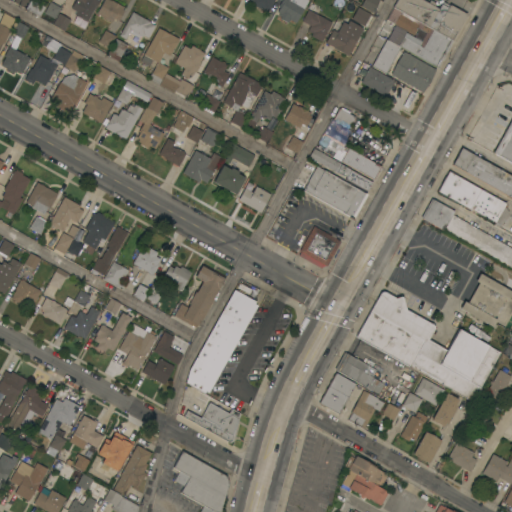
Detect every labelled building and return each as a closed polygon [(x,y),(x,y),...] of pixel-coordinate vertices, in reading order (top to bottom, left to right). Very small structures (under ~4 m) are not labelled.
[(14,0),(29,0),(25,9),(13,2),(14,0)] [(25,9),(30,0),(32,0),(45,7),(39,17),(25,9)] [(71,8),(73,4),(72,4),(74,0),(97,0),(86,21),(74,14),(76,11),(71,8)] [(108,0),(110,1),(111,0),(123,7),(122,9),(124,11),(118,21),(114,18),(111,22),(96,14),(103,0),(108,0)] [(274,0),(267,13),(250,4),(251,1),(249,0),(274,0)] [(308,0),(295,23),(289,20),(287,23),(279,19),(280,17),(277,16),(279,13),(276,12),(279,7),(278,7),(281,0),(308,0)] [(378,0),(371,13),(360,6),(363,0),(378,0)] [(392,7),(396,0),(422,0),(428,3),(430,1),(435,4),(433,6),(439,9),(443,2),(449,6),(449,5),(466,15),(452,40),(432,30),(392,7)] [(51,2),(52,1),(60,6),(59,7),(60,7),(53,19),(43,13),(50,2),(51,2)] [(325,33),(326,33),(325,35),(324,35),(320,42),(310,36),(311,34),(307,31),(310,26),(301,21),(307,10),(308,10),(311,5),(319,10),(317,15),(331,23),(325,33)] [(363,26),(351,19),(357,7),(370,14),(363,26)] [(149,22),(149,23),(154,26),(147,38),(142,35),(141,37),(129,30),(125,39),(118,36),(132,12),(149,22)] [(67,18),(71,20),(68,26),(64,23),(60,30),(51,25),(58,13),(67,18)] [(418,25),(412,35),(393,24),(399,14),(418,25)] [(347,56),(333,48),(325,43),(332,30),(336,33),(342,22),(346,24),(348,21),(362,29),(347,56)] [(28,28),(22,39),(12,33),(18,22),(28,28)] [(3,44),(2,43),(0,47),(0,24),(10,30),(3,44)] [(168,34),(178,39),(169,56),(163,53),(158,63),(167,68),(162,77),(171,82),(174,76),(192,86),(186,98),(173,91),(172,93),(148,79),(157,63),(143,55),(158,28),(168,34)] [(108,48),(98,42),(104,30),(115,36),(108,48)] [(398,46),(405,33),(421,42),(419,46),(422,48),(432,30),(452,40),(437,68),(399,47),(398,46)] [(70,53),(70,54),(80,60),(74,72),(63,66),(64,65),(52,58),(55,53),(45,48),(48,42),(43,39),(45,35),(51,38),(51,39),(61,44),(59,47),(70,53)] [(118,61),(106,55),(115,39),(126,45),(118,61)] [(384,74),(371,66),(386,39),(398,46),(399,47),(384,74)] [(180,74),(183,68),(174,63),(183,46),(189,49),(191,46),(199,50),(199,51),(204,54),(199,62),(200,63),(195,72),(194,72),(192,76),(190,76),(190,77),(187,78),(188,78),(186,79),(186,77),(185,77),(180,74)] [(21,74),(14,70),(12,73),(5,69),(5,68),(0,65),(5,57),(3,56),(9,47),(29,58),(21,74)] [(403,52),(407,54),(408,53),(410,54),(409,55),(435,70),(422,93),(408,85),(407,85),(405,84),(405,83),(399,80),(396,79),(397,78),(390,75),(403,52)] [(51,62),(52,60),(54,61),(53,63),(57,65),(46,83),(44,85),(34,80),(32,84),(24,80),(30,68),(31,69),(39,55),(51,62)] [(226,65),(223,71),(228,74),(221,87),(219,86),(218,88),(216,87),(217,85),(216,85),(218,81),(202,73),(211,57),(226,65)] [(392,80),(392,81),(391,84),(392,84),(384,97),(360,83),(362,78),(356,74),(362,62),(370,66),(369,67),(392,80)] [(103,84),(92,78),(99,66),(109,72),(103,84)] [(245,76),(245,75),(254,80),(253,81),(261,85),(254,97),(253,96),(246,108),(240,105),(239,107),(239,106),(237,109),(244,113),(246,109),(249,111),(240,127),(229,122),(235,111),(230,108),(230,107),(222,102),(238,73),(245,76)] [(69,114),(48,102),(59,82),(60,82),(63,78),(68,76),(73,75),(86,83),(69,114)] [(145,102),(131,95),(125,104),(115,99),(126,80),(150,94),(145,102)] [(269,95),(271,91),(279,96),(284,99),(279,108),(280,108),(275,117),(274,118),(270,116),(268,120),(259,116),(253,126),(246,123),(248,119),(263,91),(269,95)] [(100,123),(81,113),(86,104),(83,103),(89,94),(93,96),(94,95),(97,97),(96,98),(100,100),(102,97),(112,103),(100,123)] [(212,114),(206,111),(207,109),(202,107),(208,95),(219,101),(212,114)] [(162,103),(155,116),(154,115),(148,124),(151,126),(151,127),(163,134),(154,149),(148,146),(146,149),(139,144),(140,143),(137,141),(138,139),(136,138),(138,133),(137,132),(143,123),(138,120),(152,97),(162,103)] [(309,116),(310,116),(305,126),(304,126),(303,127),(300,125),(298,129),(296,128),(296,127),(283,120),(292,104),(310,113),(309,116)] [(104,128),(112,114),(114,115),(114,114),(116,115),(116,116),(120,109),(125,111),(128,105),(133,107),(134,105),(141,109),(124,139),(104,128)] [(348,128),(333,119),(339,108),(354,117),(348,128)] [(179,110),(192,118),(187,127),(185,126),(182,132),(178,131),(177,132),(174,130),(175,129),(172,127),(176,120),(174,119),(179,110)] [(511,162),(493,152),(511,118),(511,162)] [(192,126),(193,126),(193,125),(197,127),(199,128),(198,129),(202,132),(196,143),(185,137),(192,126)] [(205,130),(206,127),(219,135),(212,147),(200,140),(205,130)] [(266,143),(254,136),(258,129),(260,130),(262,127),(272,132),(266,143)] [(296,154),(285,148),(291,136),(302,142),(296,154)] [(163,158),(164,157),(158,154),(167,139),(173,142),(171,147),(175,149),(176,148),(183,152),(183,153),(184,154),(177,167),(163,158)] [(247,167),(231,158),(228,163),(222,160),(229,147),(228,146),(230,143),(231,144),(231,143),(254,156),(247,167)] [(372,180),(340,161),(345,152),(342,151),(344,146),(380,167),(372,180)] [(348,181),(345,179),(345,178),(342,177),(341,179),(321,168),(323,165),(308,157),(313,148),(350,169),(349,170),(371,182),(366,191),(352,183),(351,186),(346,183),(348,181)] [(511,192),(509,198),(451,165),(460,148),(511,177),(511,192)] [(194,150),(209,159),(212,153),(220,158),(206,183),(199,180),(198,182),(181,173),(194,150)] [(222,165),(230,170),(231,168),(238,172),(236,174),(244,178),(235,195),(212,182),(222,165)] [(366,195),(353,219),(303,190),(307,182),(316,166),(346,183),(351,186),(366,195)] [(5,210),(9,202),(1,197),(4,191),(3,190),(13,171),(15,171),(15,170),(22,174),(21,175),(29,179),(19,197),(21,199),(13,214),(5,210)] [(437,192),(439,188),(438,188),(445,175),(446,175),(448,171),(505,204),(504,207),(509,212),(501,225),(500,225),(499,227),(493,224),(494,222),(481,215),(480,216),(472,211),(471,212),(437,192)] [(259,213),(237,200),(243,189),(241,188),(246,181),(270,195),(259,213)] [(36,182),(56,193),(55,196),(56,196),(49,208),(47,207),(43,214),(31,207),(32,206),(25,202),(36,182)] [(63,197),(79,206),(78,208),(82,211),(76,223),(74,222),(72,221),(72,220),(69,219),(62,232),(48,224),(63,197)] [(511,269),(443,230),(443,231),(420,218),(431,199),(453,212),(454,213),(453,215),(454,215),(454,216),(511,249),(511,269)] [(104,240),(100,238),(90,255),(83,251),(87,244),(82,241),(88,231),(84,229),(91,217),(90,216),(92,213),(93,213),(113,224),(104,240)] [(35,217),(37,217),(37,216),(45,221),(45,222),(46,223),(39,234),(29,228),(35,217)] [(115,251),(112,257),(108,255),(107,257),(103,255),(108,246),(106,245),(116,226),(127,232),(116,252),(115,251)] [(313,226),(330,236),(331,234),(335,236),(334,238),(340,242),(325,267),(324,266),(320,268),(298,255),(300,252),(299,251),(313,226)] [(62,233),(63,233),(63,232),(72,237),(71,238),(72,238),(66,250),(56,244),(62,233)] [(72,239),(82,245),(80,249),(81,250),(79,254),(78,253),(76,256),(66,251),(72,239)] [(0,245),(3,240),(13,245),(7,257),(6,256),(5,257),(0,254),(0,245)] [(132,263),(140,248),(146,252),(148,248),(157,253),(155,257),(159,259),(157,264),(158,265),(152,275),(151,274),(150,275),(148,273),(132,263)] [(29,253),(40,259),(34,270),(23,264),(29,253)] [(4,294),(0,291),(0,265),(2,261),(7,264),(11,258),(21,263),(12,280),(4,294)] [(91,269),(98,258),(109,264),(103,276),(91,269)] [(112,262),(128,270),(121,283),(124,286),(122,290),(103,279),(112,262)] [(183,286),(181,291),(174,287),(176,283),(163,276),(169,266),(173,269),(174,266),(179,269),(180,266),(191,272),(183,286)] [(224,279),(197,326),(197,325),(195,328),(173,316),(180,304),(187,308),(189,305),(188,304),(194,292),(195,293),(202,282),(194,277),(201,266),(224,279)] [(57,267),(67,273),(58,289),(48,283),(57,267)] [(511,292),(508,299),(504,297),(501,304),(503,305),(498,313),(496,312),(493,318),(496,320),(492,327),(459,309),(463,301),(467,303),(478,283),(475,281),(479,274),(511,292)] [(15,290),(14,289),(19,279),(21,280),(22,279),(24,280),(23,282),(40,291),(30,309),(10,299),(15,290)] [(138,284),(149,290),(142,301),(132,296),(138,284)] [(151,287),(161,293),(155,304),(145,298),(151,287)] [(73,301),(79,290),(89,296),(83,307),(73,301)] [(204,391),(203,393),(185,383),(189,370),(233,290),(237,292),(238,290),(244,293),(243,295),(255,302),(254,304),(256,306),(207,393),(204,391)] [(474,385),(481,389),(473,403),(465,399),(465,398),(441,385),(442,383),(410,364),(408,367),(355,337),(379,293),(380,292),(381,292),(384,292),(395,298),(400,297),(401,297),(402,297),(406,310),(433,326),(434,327),(434,329),(428,340),(446,350),(458,329),(488,346),(488,347),(499,353),(479,387),(474,385)] [(41,315),(42,313),(41,311),(41,309),(39,308),(45,297),(52,301),(52,300),(55,302),(54,303),(65,309),(57,324),(41,315)] [(110,298),(120,304),(114,315),(104,309),(110,298)] [(78,336),(77,336),(63,328),(70,316),(72,317),(72,316),(75,317),(79,311),(86,315),(90,307),(99,311),(84,339),(78,336)] [(107,348),(104,352),(95,347),(98,343),(93,340),(96,335),(95,335),(101,325),(102,325),(105,326),(104,327),(111,331),(116,322),(114,321),(117,317),(119,318),(121,313),(131,318),(112,351),(107,348)] [(153,340),(154,341),(150,348),(149,348),(147,351),(141,361),(142,362),(140,365),(139,365),(136,370),(122,362),(126,355),(117,349),(121,343),(127,331),(128,331),(132,324),(155,337),(153,340)] [(152,351),(163,332),(173,337),(168,347),(182,355),(176,365),(152,351)] [(334,370),(343,352),(355,359),(372,368),(372,369),(375,371),(371,377),(384,384),(378,395),(334,370)] [(149,358),(153,361),(151,363),(155,365),(159,358),(173,367),(163,385),(141,372),(149,358)] [(510,376),(507,383),(508,383),(505,388),(505,389),(503,392),(495,405),(494,405),(491,410),(480,404),(484,396),(480,393),(481,390),(486,392),(485,391),(486,388),(488,389),(490,384),(489,384),(490,381),(492,382),(499,370),(510,376)] [(0,422),(0,405),(5,396),(0,393),(0,381),(2,377),(1,376),(4,371),(9,374),(11,372),(26,380),(23,385),(23,384),(15,399),(11,407),(2,424),(0,422)] [(337,414),(318,404),(335,373),(354,384),(337,414)] [(433,385),(435,382),(442,385),(440,388),(443,390),(434,406),(413,393),(421,378),(433,385)] [(29,385),(39,391),(38,392),(43,396),(42,398),(41,398),(40,401),(48,405),(41,417),(34,412),(22,434),(7,425),(29,385)] [(376,399),(383,403),(378,412),(372,408),(371,408),(374,410),(363,429),(347,420),(350,414),(349,413),(362,391),(376,399)] [(401,405),(408,392),(421,400),(414,413),(401,405)] [(458,400),(455,405),(457,406),(446,425),(444,424),(443,427),(431,420),(446,393),(458,400)] [(62,403),(64,399),(79,407),(69,425),(63,422),(63,423),(61,422),(56,432),(55,431),(50,439),(37,432),(56,399),(62,403)] [(182,417),(186,411),(200,418),(208,403),(228,414),(231,409),(239,414),(232,442),(229,443),(182,417)] [(398,410),(392,421),(381,414),(387,403),(398,410)] [(486,420),(487,420),(485,422),(481,428),(470,422),(477,409),(488,415),(486,420)] [(414,441),(409,438),(407,441),(399,436),(411,415),(414,417),(417,412),(426,417),(423,423),(424,423),(414,441)] [(78,424),(77,423),(78,421),(79,422),(83,415),(92,421),(93,419),(97,422),(96,423),(97,424),(93,431),(103,437),(96,448),(86,442),(81,449),(68,441),(78,424)] [(55,434),(59,426),(70,432),(65,440),(55,434)] [(461,438),(467,427),(469,427),(471,428),(471,429),(478,432),(472,443),(461,438)] [(108,435),(106,434),(107,431),(113,434),(114,433),(132,443),(116,471),(101,463),(103,458),(97,454),(108,435)] [(428,463),(412,454),(424,432),(440,441),(428,463)] [(5,452),(2,450),(0,448),(0,433),(12,440),(5,452)] [(59,452),(58,451),(56,455),(53,454),(55,450),(49,446),(55,435),(65,440),(59,452)] [(446,459),(455,443),(473,453),(470,457),(476,460),(469,472),(446,459)] [(150,453),(144,463),(146,464),(142,472),(144,473),(135,490),(130,488),(131,486),(129,485),(123,496),(112,489),(119,476),(136,445),(150,453)] [(0,454),(2,450),(5,452),(17,459),(11,468),(2,485),(0,483),(0,454)] [(228,483),(219,511),(199,511),(203,506),(179,493),(183,486),(173,481),(179,471),(172,467),(181,451),(225,476),(228,483)] [(511,479),(509,484),(497,477),(495,481),(481,473),(492,454),(506,462),(508,463),(511,455),(511,479)] [(89,461),(83,472),(73,466),(79,455),(89,461)] [(379,488),(387,493),(379,506),(363,497),(361,499),(359,498),(359,495),(347,489),(351,482),(345,479),(349,472),(347,470),(347,469),(343,467),(349,456),(353,458),(355,456),(375,467),(374,468),(386,475),(379,488)] [(33,493),(34,493),(32,495),(28,501),(14,493),(18,486),(9,481),(15,469),(16,470),(20,461),(33,468),(36,463),(46,469),(33,493)] [(87,491),(76,485),(81,474),(92,480),(87,491)] [(511,507),(508,505),(507,507),(506,506),(507,504),(503,502),(511,485),(511,507)] [(47,511),(33,504),(39,492),(37,490),(39,486),(49,492),(50,490),(65,498),(57,511),(47,511)] [(115,511),(110,509),(112,505),(103,500),(109,489),(120,495),(120,496),(138,507),(136,511),(115,511)] [(67,511),(68,511),(67,510),(72,501),(73,501),(74,499),(77,501),(76,503),(78,504),(79,502),(82,504),(87,496),(95,501),(90,511),(93,511),(67,511)]
